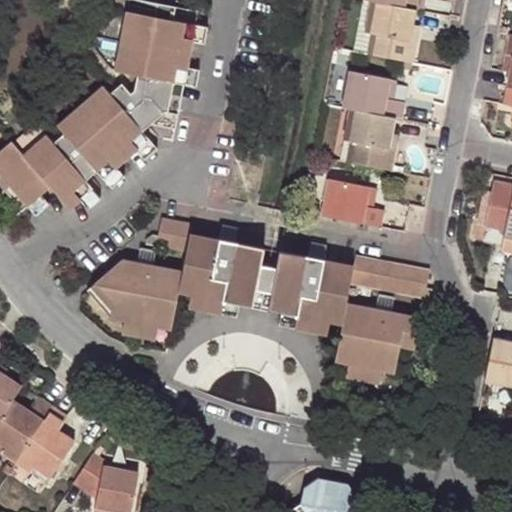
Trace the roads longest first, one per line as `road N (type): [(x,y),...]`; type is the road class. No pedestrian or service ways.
road 1 (residential): [(166,174),(230,212),(374,244),(433,246)]
road 2 (residential): [(447,486),(473,332),(433,246)]
road 3 (residential): [(200,432),(62,348),(16,283)]
road 4 (residential): [(166,174),(192,149),(228,0)]
road 5 (residential): [(447,486),(263,447)]
road 6 (residential): [(16,283),(166,174)]
road 7 (residential): [(451,144),(479,0)]
